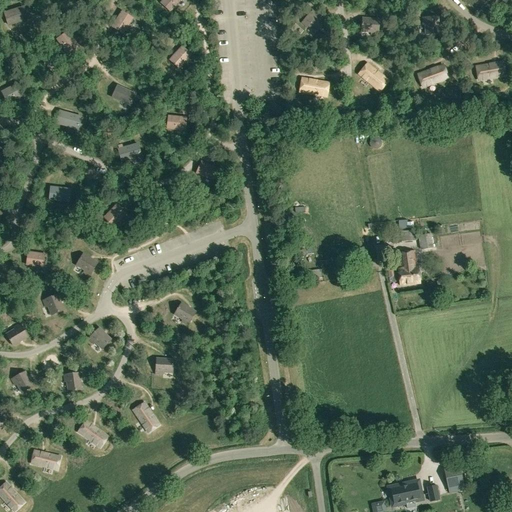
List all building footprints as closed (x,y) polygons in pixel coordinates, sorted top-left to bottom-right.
[(162,0),(161,2),(171,11),(180,0),(162,0)] [(482,5),(491,9),(495,0),(476,0),(475,4),(481,7),(482,5)] [(23,7),(4,13),(8,25),(27,19),(23,7)] [(133,18),(122,11),(113,26),(123,33),(133,18)] [(309,26),(316,32),(325,23),(312,11),(302,23),(307,28),(309,26)] [(421,18),(421,31),(431,30),(431,33),(439,33),(438,17),(421,18)] [(362,18),(361,32),(371,32),(371,35),(378,35),(379,20),(362,18)] [(68,32),(57,39),(67,54),(78,46),(68,32)] [(182,46),(170,59),(180,68),(191,55),(182,46)] [(476,67),(478,80),(505,75),(502,62),(476,67)] [(367,64),(359,74),(379,91),(388,81),(367,64)] [(418,75),(422,87),(448,78),(443,65),(418,75)] [(302,79),(300,92),(326,96),(328,83),(302,79)] [(17,84),(2,92),(8,103),(23,95),(17,84)] [(135,94),(117,86),(112,97),(130,106),(135,94)] [(60,111),(56,123),(78,129),(81,117),(60,111)] [(169,116),(168,129),(185,131),(187,118),(169,116)] [(141,156),(138,144),(118,149),(122,162),(141,156)] [(197,173),(213,180),(218,168),(202,161),(197,173)] [(69,202),(71,189),(51,187),(49,200),(69,202)] [(116,205),(104,218),(113,227),(126,214),(116,205)] [(415,231),(400,233),(401,243),(416,241),(415,231)] [(420,238),(421,250),(433,249),(432,237),(420,238)] [(7,253),(13,257),(21,246),(16,241),(7,253)] [(433,250),(421,252),(423,260),(435,259),(433,250)] [(397,253),(399,270),(398,270),(400,286),(420,284),(418,267),(417,268),(414,251),(397,253)] [(29,252),(27,264),(44,267),(46,254),(29,252)] [(83,254),(76,265),(84,270),(83,272),(89,276),(97,263),(83,254)] [(48,306),(51,315),(63,310),(57,295),(43,300),(45,307),(48,306)] [(181,303),(174,314),(182,320),(181,322),(187,325),(195,312),(181,303)] [(14,329),(6,334),(13,346),(27,337),(19,323),(13,327),(14,329)] [(95,342),(102,349),(111,340),(99,328),(88,339),(93,344),(95,342)] [(162,372),(172,373),(173,360),(156,359),(155,374),(162,375),(162,372)] [(17,384),(21,393),(33,387),(25,372),(11,379),(14,385),(17,384)] [(67,382),(68,391),(81,390),(79,373),(63,375),(64,382),(67,382)] [(144,403),(133,410),(148,433),(159,425),(144,403)] [(85,421),(78,432),(100,447),(107,436),(85,421)] [(34,451),(31,464),(57,470),(60,457),(34,451)] [(6,483),(0,487),(0,496),(14,511),(24,502),(6,483)] [(418,483),(389,490),(393,507),(396,507),(396,508),(415,504),(414,502),(422,501),(418,483)] [(427,489),(430,503),(456,497),(453,483),(427,489)]
